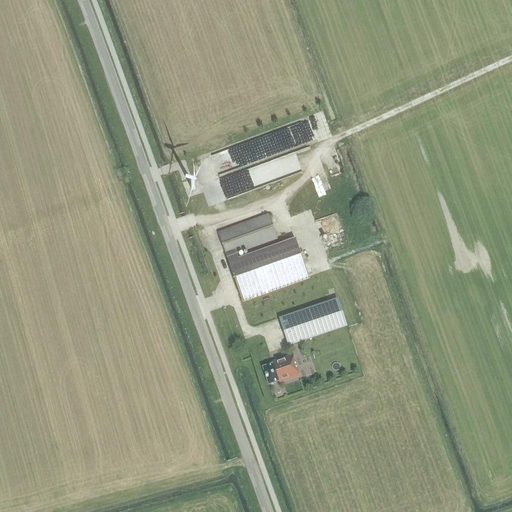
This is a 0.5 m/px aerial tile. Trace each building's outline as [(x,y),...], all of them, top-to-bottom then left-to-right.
[(212,139),(214,148),(235,144),(233,135),(212,139)] [(286,175),(303,169),(297,152),(284,156),(287,165),(283,166),(286,175)] [(270,165),(269,178),(279,178),(279,165),(270,165)] [(183,231),(199,225),(194,213),(178,219),(183,231)] [(277,240),(269,214),(218,232),(243,303),(310,279),(295,238),(239,258),(237,254),(277,240)] [(280,319),(289,346),(346,326),(337,300),(280,319)] [(273,364),(263,367),(268,385),(279,381),(280,383),(300,376),(293,355),(272,362),(273,364)]
